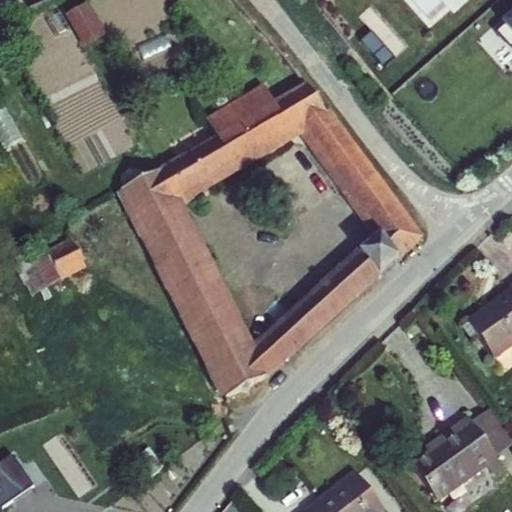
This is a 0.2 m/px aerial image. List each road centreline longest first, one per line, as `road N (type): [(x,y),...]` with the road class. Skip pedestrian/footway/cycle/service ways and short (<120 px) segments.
road 1 (residential): [(195,511),(264,420),(455,235)]
road 2 (unclassified): [(455,235),(261,0)]
